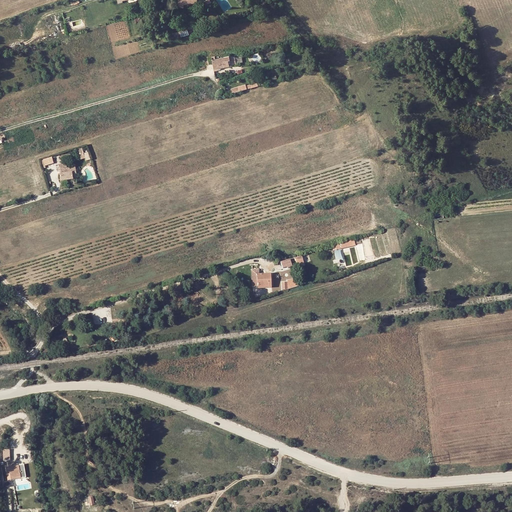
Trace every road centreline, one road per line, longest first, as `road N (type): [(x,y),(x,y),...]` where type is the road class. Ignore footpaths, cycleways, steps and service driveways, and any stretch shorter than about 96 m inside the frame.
road 1 (unclassified): [(18,392),(126,388),(367,479),(511,476)]
road 2 (track): [(51,388),(78,412),(89,463),(113,488),(144,502),(179,504),(221,491)]
